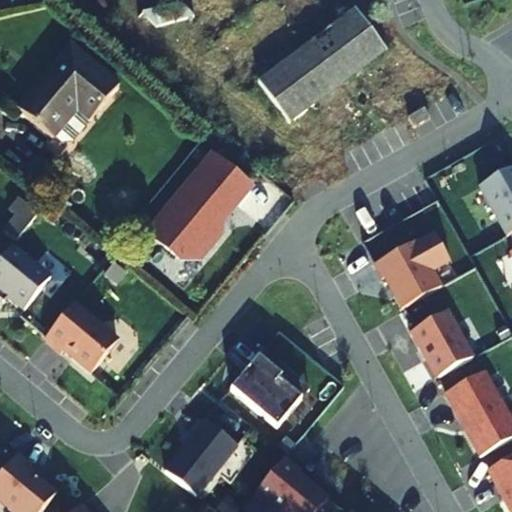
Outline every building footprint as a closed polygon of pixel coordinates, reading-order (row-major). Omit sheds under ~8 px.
[(291,122),(386,55),(357,14),(262,81),(291,122)] [(62,146),(73,146),(117,90),(69,52),(41,87),(43,88),(21,117),(52,142),(54,140),(62,146)] [(406,118),(412,128),(428,119),(422,109),(406,118)] [(146,234),(179,261),(199,259),(219,235),(217,217),(230,202),(234,205),(248,188),(209,156),(146,234)] [(511,168),(477,188),(505,238),(511,233),(511,168)] [(5,234),(16,244),(39,216),(19,200),(10,212),(17,218),(5,234)] [(383,280),(400,311),(440,289),(431,272),(448,262),(431,232),(372,265),(381,281),(383,280)] [(0,294),(23,313),(50,281),(12,249),(0,263),(0,294)] [(72,306),(43,341),(60,355),(62,352),(90,375),(117,343),(72,306)] [(420,349),(437,379),(472,360),(446,314),(409,334),(418,350),(420,349)] [(260,353),(228,391),(275,430),(299,401),(287,390),(295,381),(260,353)] [(444,395),(460,424),(463,424),(466,430),(464,431),(479,459),(511,440),(511,425),(483,374),(444,395)] [(184,446),(185,449),(181,454),(179,453),(157,481),(190,506),(229,455),(197,430),(184,446)] [(15,457),(0,474),(0,506),(7,511),(40,511),(54,496),(41,484),(37,485),(24,474),(29,469),(15,457)] [(511,511),(511,457),(486,472),(509,511),(511,511)] [(299,473),(283,460),(254,495),(274,511),(317,511),(327,500),(309,485),(305,485),(296,477),(299,473)]
